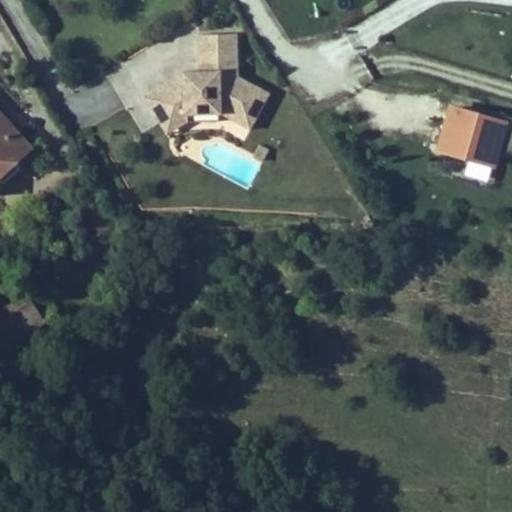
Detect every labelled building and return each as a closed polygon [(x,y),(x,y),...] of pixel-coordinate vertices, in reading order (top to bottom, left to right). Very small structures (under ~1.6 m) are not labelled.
[(182,71),(182,78),(147,97),(164,124),(184,111),(187,117),(224,115),(225,115),(254,131),(274,95),(237,76),(241,70),(240,34),(199,36),(199,71),(182,71)] [(0,184),(36,152),(0,111),(0,184)] [(184,111),(164,124),(171,136),(191,123),(224,122),(224,115),(187,117),(184,111)] [(484,120),(454,112),(442,152),(501,169),(505,155),(511,157),(511,121),(486,114),(484,120)] [(261,147),(256,156),(265,162),(271,152),(261,147)] [(467,167),(466,180),(493,181),(494,169),(467,167)] [(0,309),(0,349),(44,323),(26,294),(0,309)]
